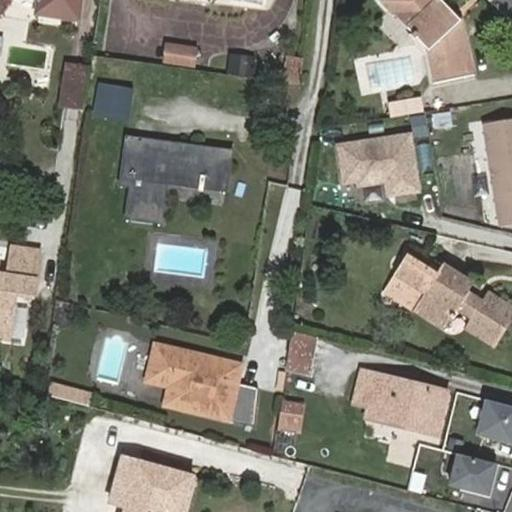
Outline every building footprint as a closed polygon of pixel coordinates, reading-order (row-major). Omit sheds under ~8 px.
[(78,19),(80,0),(33,0),(40,1),(38,13),(78,19)] [(383,0),(382,2),(406,27),(415,18),(403,5),(397,0),(383,0)] [(397,0),(403,5),(415,18),(406,27),(428,50),(435,83),(473,75),(461,21),(441,0),(397,0)] [(209,2),(208,22),(248,25),(249,5),(209,2)] [(159,64),(193,67),(195,45),(161,42),(159,64)] [(301,85),(304,60),(288,57),(285,83),(301,85)] [(230,58),(228,73),(252,77),(254,61),(230,58)] [(60,107),(84,111),(90,71),(66,68),(60,107)] [(100,83),(96,110),(130,116),(134,88),(100,83)] [(421,97),(389,103),(391,118),(425,113),(421,97)] [(511,119),(484,124),(501,228),(511,226),(511,119)] [(232,152),(159,143),(158,149),(150,148),(151,142),(128,139),(122,185),(132,186),(127,219),(161,223),(167,184),(205,188),(205,182),(227,184),(232,152)] [(410,211),(381,204),(378,218),(407,225),(410,211)] [(0,332),(10,334),(17,289),(34,291),(41,247),(14,243),(9,271),(0,269),(0,332)] [(465,328),(496,347),(511,320),(511,307),(488,293),(483,301),(468,293),(474,284),(443,265),(437,274),(407,256),(384,292),(444,330),(457,310),(471,318),(465,328)] [(320,342),(291,335),(286,373),(313,378),(320,342)] [(207,355),(157,342),(148,378),(170,384),(188,389),(183,408),(228,419),(242,365),(220,359),(212,364),(207,355)] [(362,370),(354,404),(369,408),(367,413),(404,422),(402,428),(437,436),(448,391),(362,370)] [(165,403),(183,408),(188,389),(170,384),(165,403)] [(468,437),(509,448),(511,435),(511,406),(478,398),(468,437)] [(305,404),(284,402),(281,428),(302,430),(305,404)] [(441,490),(489,498),(495,462),(448,454),(441,490)] [(140,463),(126,511),(188,511),(198,479),(140,463)]
